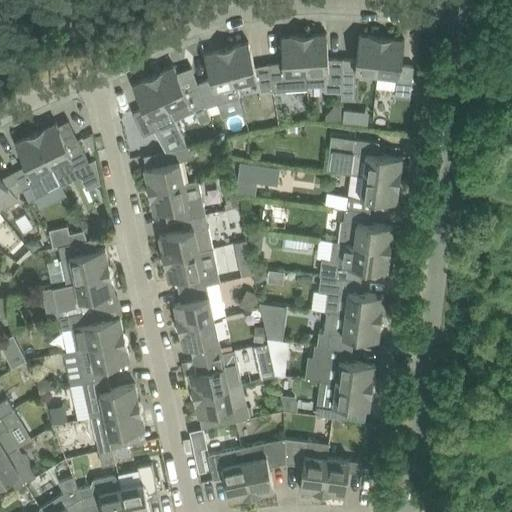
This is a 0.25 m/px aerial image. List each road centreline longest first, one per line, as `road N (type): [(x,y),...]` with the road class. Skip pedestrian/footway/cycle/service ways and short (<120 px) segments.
road 1 (residential): [(407,511),(465,11)]
road 2 (residential): [(191,511),(92,68)]
road 3 (residential): [(92,68),(236,11),(306,3),(465,11)]
